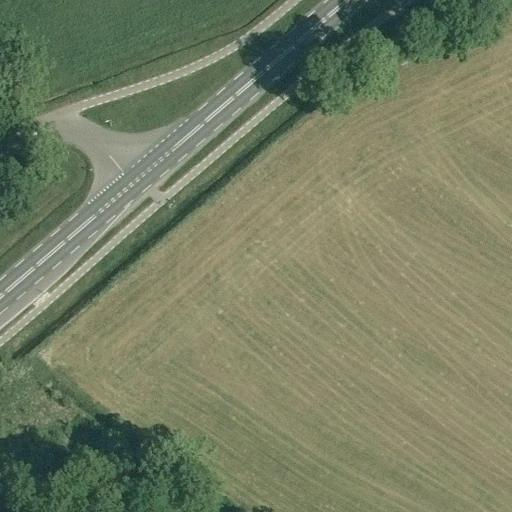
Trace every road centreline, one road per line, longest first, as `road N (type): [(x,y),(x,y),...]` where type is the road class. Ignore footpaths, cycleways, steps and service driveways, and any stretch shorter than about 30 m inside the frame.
road 1 (secondary): [(142,179),(355,0)]
road 2 (secondary): [(0,301),(142,179)]
road 3 (tertiary): [(0,146),(48,126),(66,129),(142,179)]
